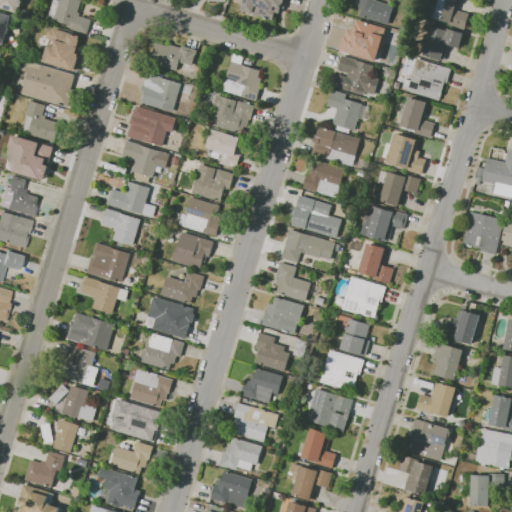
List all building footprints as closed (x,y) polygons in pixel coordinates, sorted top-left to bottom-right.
[(18,13),(0,7),(0,0),(22,0),(23,1),(22,7),(20,6),(18,13)] [(87,34),(71,29),(72,26),(54,20),(48,18),(53,0),(81,0),(78,12),(80,12),(79,16),(92,20),(87,34)] [(274,20),(260,16),(260,17),(254,15),(254,14),(241,10),(243,0),(287,0),(285,9),(282,8),(281,12),(276,11),(274,20)] [(389,24),(360,16),(362,8),(360,7),(362,0),(377,0),(377,1),(395,6),(389,24)] [(463,29),(450,25),(451,23),(425,16),(429,4),(437,6),(438,0),(460,0),(458,10),(468,13),(463,29)] [(0,45),(0,11),(13,15),(9,27),(10,28),(9,33),(7,34),(4,44),(3,44),(3,46),(0,45)] [(371,58),(360,55),(361,50),(345,46),(350,30),(362,34),(364,30),(365,31),(367,23),(388,29),(380,55),(372,53),(371,58)] [(441,61),(422,55),(432,26),(447,31),(447,29),(463,34),(459,48),(448,45),(444,60),(441,59),(441,61)] [(77,72),(43,61),(50,38),(49,38),(48,36),(49,31),(51,30),(52,30),(53,27),(82,36),(76,53),(82,55),(77,72)] [(178,70),(151,62),(157,42),(170,47),(171,44),(181,47),(182,45),(194,49),(194,48),(198,49),(193,65),(180,61),(178,70)] [(257,100),(242,96),(242,95),(223,90),(224,89),(221,88),(223,81),(226,82),(234,54),(253,59),(251,67),(261,70),(259,77),(262,77),(260,86),(261,86),(257,100)] [(365,95),(336,86),(340,74),(348,77),(349,73),(339,70),(343,55),(375,65),(371,76),(380,79),(376,94),(366,92),(365,95)] [(439,100),(408,91),(408,89),(403,88),(405,79),(411,81),(417,59),(451,69),(447,83),(444,82),(439,100)] [(69,108),(23,94),(26,84),(24,83),(30,61),(75,75),(71,88),(74,89),(69,108)] [(174,111),(142,102),(145,92),(142,91),(148,72),(183,83),(174,111)] [(349,133),(337,129),(338,126),(332,124),(337,109),(327,106),(332,90),(335,91),(336,89),(346,92),(345,94),(347,94),(346,98),(363,103),(362,105),(367,106),(363,120),(358,118),(355,130),(350,129),(349,133)] [(242,133),(213,125),(217,111),(218,108),(214,107),(218,94),(238,100),(235,111),(236,111),(239,101),(247,103),(247,101),(251,102),(250,104),(256,106),(251,120),(250,119),(248,127),(245,126),(242,133)] [(431,138),(414,133),(415,130),(400,126),(409,97),(426,102),(423,112),(426,113),(425,116),(423,116),(422,120),(435,123),(431,138)] [(55,141),(29,134),(29,132),(24,131),(28,116),(26,115),(30,100),(46,105),(43,115),(47,116),(46,118),(61,123),(55,141)] [(163,146),(143,140),(143,141),(128,136),(132,123),(131,123),(135,108),(136,109),(137,106),(177,118),(173,132),(168,130),(163,146)] [(353,166),(312,154),(315,142),(314,142),(316,134),(318,134),(320,126),(361,139),(353,166)] [(237,168),(221,163),(223,155),(214,152),(214,150),(206,148),(212,128),(241,137),(241,138),(244,139),(239,154),(241,154),(237,168)] [(422,175),(403,170),(404,167),(387,163),(396,133),(420,140),(417,150),(421,151),(419,157),(426,159),(422,175)] [(45,164),(50,166),(47,175),(46,174),(44,179),(40,178),(40,179),(9,170),(11,164),(5,162),(13,135),(37,142),(37,140),(53,144),(52,146),(55,147),(50,163),(46,161),(45,164)] [(154,177),(132,171),(135,159),(123,156),(128,140),(142,145),(171,154),(167,168),(158,165),(154,177)] [(511,198),(493,194),(496,184),(481,181),(480,184),(476,183),(480,167),(485,168),(487,158),(506,162),(508,150),(511,150),(511,198)] [(178,166),(172,164),(174,156),(180,158),(178,166)] [(337,198),(304,187),(309,172),(311,172),(315,158),(347,168),(337,198)] [(221,202),(193,193),(198,174),(197,174),(199,167),(200,168),(201,164),(216,168),(214,178),(216,179),(219,169),(235,174),(231,189),(227,188),(225,195),(223,194),(221,202)] [(398,206),(380,201),(385,184),(378,182),(382,170),(389,172),(390,171),(406,177),(407,174),(421,179),(417,194),(406,190),(401,206),(399,205),(398,206)] [(33,217),(0,207),(0,200),(4,186),(8,188),(12,175),(27,179),(24,190),(27,191),(27,193),(39,197),(33,217)] [(154,217),(124,208),(123,208),(108,204),(113,188),(126,192),(129,181),(151,188),(147,203),(157,206),(154,217)] [(338,238),(307,229),(292,225),(295,216),(293,215),(296,206),(297,206),(301,195),(333,205),(330,215),(343,219),(338,238)] [(217,236),(201,231),(185,226),(180,224),(183,213),(186,214),(191,197),(221,205),(219,213),(222,214),(219,222),(221,222),(217,236)] [(365,220),(364,219),(366,214),(367,213),(370,205),(376,207),(377,206),(392,211),(393,209),(409,214),(404,228),(394,225),(389,241),(385,240),(385,241),(361,234),(365,220)] [(134,245),(114,239),(116,231),(114,230),(115,227),(103,224),(107,208),(122,212),(122,213),(141,219),(134,245)] [(495,255),(482,251),(482,249),(462,244),(471,211),(504,220),(495,255)] [(24,248),(0,241),(0,212),(31,221),(27,234),(26,234),(25,236),(27,237),(24,248)] [(511,246),(502,244),(507,223),(511,224),(511,246)] [(299,262),(282,257),(289,237),(288,235),(289,230),(291,229),(291,228),(336,242),(331,259),(320,256),(320,257),(307,253),(308,253),(303,251),(299,262)] [(201,269),(172,260),(178,241),(178,242),(181,234),(182,234),(183,232),(215,241),(210,257),(207,256),(205,262),(203,261),(201,269)] [(391,282),(375,277),(375,276),(360,271),(368,242),(386,248),(388,249),(383,264),(395,268),(391,282)] [(123,282),(103,276),(102,277),(87,272),(92,257),(95,258),(96,256),(94,255),(97,243),(112,247),(112,248),(131,253),(123,282)] [(1,283),(0,282),(0,252),(4,254),(5,252),(21,257),(17,270),(6,267),(1,283)] [(306,302),(277,293),(279,285),(276,284),(279,276),(277,275),(281,262),(298,267),(295,277),(312,282),(306,302)] [(162,294),(168,276),(185,281),(188,270),(205,276),(201,290),(199,289),(197,297),(194,296),(191,303),(162,294)] [(113,314),(93,308),(96,299),(94,299),(95,296),(82,292),(87,276),(101,281),(121,287),(121,288),(130,290),(127,301),(118,298),(113,314)] [(375,318),(343,309),(352,276),(387,286),(382,304),(380,303),(375,318)] [(4,322),(0,320),(0,287),(11,291),(7,303),(9,304),(4,322)] [(186,338),(153,328),(156,318),(148,316),(154,296),(195,308),(193,314),(196,314),(193,323),(191,322),(190,324),(191,324),(186,338)] [(296,334),(262,324),(267,310),(268,311),(271,303),(274,304),(276,296),(305,305),(299,325),(298,325),(296,334)] [(323,304),(316,302),(318,296),(325,299),(323,304)] [(473,344),(458,340),(457,342),(439,336),(443,322),(453,325),(455,318),(457,318),(460,309),(464,311),(464,309),(481,314),(473,344)] [(108,350),(68,338),(73,320),(74,320),(76,315),(77,314),(78,312),(116,324),(108,350)] [(366,356),(341,349),(351,318),(371,324),(367,339),(371,340),(366,356)] [(503,349),(511,351),(511,319),(508,319),(503,349)] [(285,351),(291,352),(286,371),(257,363),(258,360),(256,360),(258,355),(257,355),(259,348),(256,348),(260,332),(277,337),(275,343),(286,346),(285,351)] [(170,370),(142,362),(148,342),(149,343),(151,338),(153,338),(154,334),(185,342),(181,356),(177,355),(175,364),(172,363),(170,370)] [(298,339),(309,342),(304,357),(301,356),(301,357),(297,355),(294,354),(298,339)] [(455,381),(434,374),(439,359),(434,358),(439,342),(444,344),(444,343),(465,349),(455,381)] [(84,384),(57,376),(67,343),(78,346),(78,344),(83,346),(82,347),(94,351),(94,349),(96,350),(96,352),(97,352),(96,353),(99,354),(97,361),(95,361),(93,367),(89,366),(84,384)] [(353,391),(321,382),(331,349),(365,360),(361,375),(358,374),(353,391)] [(511,385),(501,384),(501,385),(492,384),(495,366),(503,368),(505,354),(511,355),(511,385)] [(161,408),(131,398),(137,381),(135,380),(139,368),(159,374),(159,375),(174,380),(170,393),(168,393),(166,401),(163,400),(161,408)] [(270,403),(242,395),(247,379),(251,380),(253,373),(256,374),(258,368),(284,376),(279,394),(273,393),(270,403)] [(449,417),(434,412),(433,414),(417,409),(422,393),(432,396),(436,382),(440,384),(441,382),(458,387),(449,417)] [(56,404),(50,398),(63,384),(70,390),(56,404)] [(94,421),(82,418),(81,418),(62,413),(68,394),(69,395),(72,385),(90,390),(86,402),(98,406),(94,421)] [(326,427),(319,425),(320,424),(307,420),(317,388),(354,399),(344,431),(326,426),(326,427)] [(511,430),(505,429),(506,428),(490,424),(490,422),(483,420),(485,408),(493,409),(496,394),(511,397),(511,430)] [(153,441),(140,437),(140,439),(121,434),(122,432),(112,429),(115,419),(112,418),(118,398),(164,413),(161,422),(159,430),(157,429),(153,441)] [(265,442),(235,433),(238,426),(235,425),(237,417),(235,416),(239,403),(252,406),(280,414),(276,427),(270,425),(265,442)] [(71,453),(54,447),(57,438),(56,437),(61,419),(80,425),(71,453)] [(441,461),(409,451),(414,436),(412,435),(417,419),(431,423),(432,422),(451,428),(450,430),(452,431),(451,437),(448,436),(446,443),(447,443),(441,461)] [(45,443),(41,424),(50,423),(54,442),(45,443)] [(333,468),(317,463),(317,462),(302,457),(311,427),(328,432),(328,433),(332,434),(327,450),(337,454),(333,468)] [(511,460),(510,469),(476,462),(483,428),(511,434),(511,460)] [(251,470),(238,466),(237,469),(221,464),(225,451),(226,452),(229,443),(232,444),(234,437),(263,446),(258,464),(254,463),(251,470)] [(141,474),(112,465),(112,463),(109,462),(114,447),(116,448),(117,446),(135,451),(138,441),(154,446),(150,459),(149,459),(146,467),(143,466),(141,474)] [(53,487),(26,479),(31,459),(42,463),(43,460),(47,462),(50,451),(66,456),(62,471),(58,470),(53,487)] [(426,495),(409,490),(405,489),(410,473),(399,469),(404,454),(418,458),(418,460),(434,465),(429,484),(430,484),(426,495)] [(312,501),(293,495),(302,465),(318,470),(319,468),(334,472),(329,488),(317,484),(312,501)] [(135,508),(121,504),(120,507),(107,503),(108,500),(102,498),(105,488),(107,479),(99,477),(102,466),(139,477),(135,489),(142,491),(140,497),(139,496),(135,508)] [(248,509),(211,498),(216,483),(218,484),(220,477),(223,478),(225,470),(253,479),(247,497),(251,499),(248,509)] [(490,508),(471,508),(473,474),(491,475),(490,508)] [(58,511),(20,511),(23,504),(20,503),(22,497),(21,496),(25,484),(51,491),(50,492),(55,494),(52,505),(60,507),(58,511)] [(80,498),(71,495),(74,486),(83,489),(80,498)] [(388,511),(390,509),(400,511),(404,497),(408,498),(409,497),(426,502),(423,509),(429,510),(428,511),(388,511)] [(433,507),(427,505),(429,499),(435,501),(433,507)] [(287,511),(291,501),(317,509),(316,511),(287,511)]
